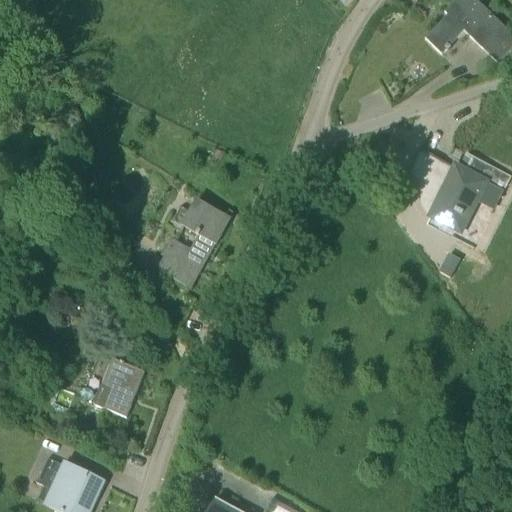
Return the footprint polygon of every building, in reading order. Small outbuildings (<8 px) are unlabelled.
[(511,49),(511,35),(474,0),(457,0),(444,14),(447,17),(425,40),(441,56),(447,51),(448,52),(451,49),(449,48),(464,32),(497,64),(511,49)] [(425,185),(438,160),(423,152),(423,151),(420,150),(407,176),(425,185)] [(436,207),(430,219),(440,224),(455,231),(462,235),(468,224),(475,209),(481,198),(486,189),(488,185),(500,191),(506,194),(511,181),(511,178),(467,156),(465,158),(471,162),(465,173),(459,170),(456,169),(442,196),(436,207)] [(166,259),(158,273),(190,291),(215,245),(216,246),(230,221),(229,221),(234,213),(229,210),(225,219),(196,203),(190,214),(181,209),(173,223),(182,228),(199,237),(192,252),(172,241),(163,258),(166,259)] [(113,288),(108,279),(97,286),(102,295),(113,288)] [(127,420),(145,375),(113,362),(95,408),(127,420)] [(55,511),(91,511),(104,484),(65,465),(45,507),(55,511)] [(215,502),(210,511),(293,511),(271,501),(265,511),(234,511),(233,511),(215,502)]
